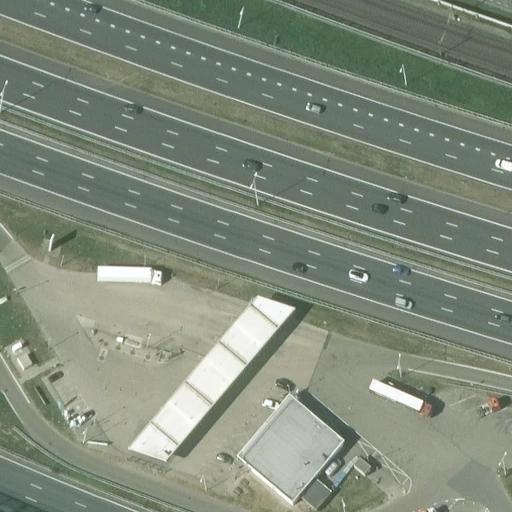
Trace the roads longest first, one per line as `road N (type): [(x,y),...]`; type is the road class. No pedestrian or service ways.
road 1 (motorway): [(511,249),(187,145),(0,74)]
road 2 (motorway): [(0,153),(511,326)]
road 3 (motorway): [(511,169),(19,0)]
